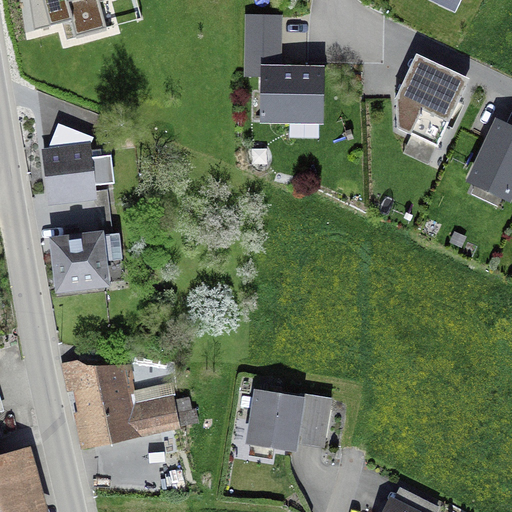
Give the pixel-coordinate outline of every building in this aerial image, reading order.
[(75,39),(107,31),(98,0),(29,0),(34,33),(71,23),(75,39)] [(278,20),(250,19),(249,65),(277,66),(278,20)] [(466,86),(418,64),(398,114),(401,154),(430,166),(466,86)] [(266,123),(327,125),(329,77),(268,75),(266,123)] [(511,132),(499,127),(474,185),(511,201),(511,132)] [(42,158),(47,199),(92,193),(87,153),(42,158)] [(120,261),(117,234),(51,242),(56,290),(103,284),(101,263),(120,261)] [(176,429),(168,389),(132,396),(126,367),(77,367),(76,362),(59,365),(65,391),(81,390),(86,414),(74,416),(80,448),(93,446),(92,441),(123,435),(124,439),(176,429)] [(300,400),(259,393),(251,441),(292,448),(293,443),(325,449),(333,401),(301,396),(300,400)] [(23,511),(8,454),(0,456),(0,511),(23,511)]
